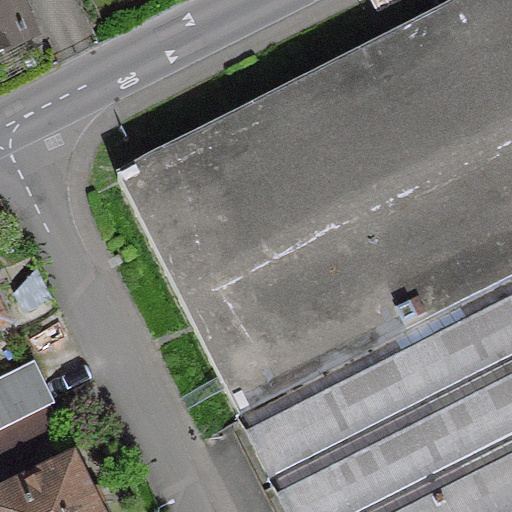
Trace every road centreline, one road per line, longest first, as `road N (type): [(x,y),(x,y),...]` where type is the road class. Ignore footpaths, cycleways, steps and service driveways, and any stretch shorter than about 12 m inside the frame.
road 1 (residential): [(0,137),(191,511)]
road 2 (residential): [(255,0),(0,128)]
